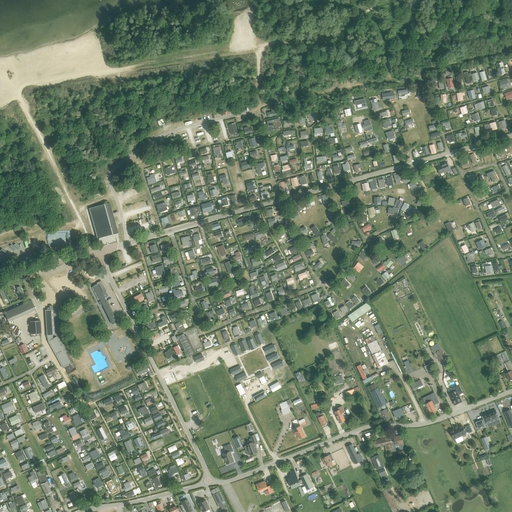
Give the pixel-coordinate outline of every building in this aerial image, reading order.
[(499,75),(505,73),(502,62),(496,64),(499,75)] [(465,95),(464,92),(457,93),(458,100),(463,99),(462,96),(465,95)] [(272,112),(268,113),(269,117),(279,114),(278,110),(276,111),(275,106),(271,107),(272,112)] [(388,109),(379,112),(381,117),(390,114),(388,109)] [(500,129),(506,127),(504,120),(498,122),(500,129)] [(229,124),(232,134),(239,132),(236,122),(229,124)] [(273,126),(264,127),(267,139),(275,137),(273,126)] [(460,158),(462,165),(468,164),(466,156),(460,158)] [(262,163),(255,165),(258,175),(262,174),(261,168),(263,168),(263,167),(265,166),(264,162),(262,163)] [(447,162),(437,167),(440,173),(444,171),(445,173),(451,170),(447,162)] [(506,165),(502,167),(506,175),(507,174),(508,175),(511,174),(506,165)] [(165,167),(168,175),(174,173),(172,166),(165,167)] [(155,176),(147,178),(148,182),(149,185),(157,182),(156,179),(155,176)] [(450,187),(455,185),(452,178),(447,180),(450,187)] [(438,208),(445,206),(442,199),(436,201),(438,208)] [(204,212),(213,210),(211,201),(202,204),(204,212)] [(99,206),(90,209),(98,238),(107,236),(118,233),(109,203),(99,206)] [(192,215),(197,213),(196,212),(201,210),(200,205),(190,208),(192,215)] [(413,215),(415,216),(417,211),(415,210),(416,208),(411,207),(409,212),(414,213),(413,215)] [(262,219),(260,219),(259,216),(251,218),(252,224),(262,222),(262,219)] [(277,223),(275,218),(268,220),(270,226),(277,223)] [(340,230),(347,227),(345,221),(338,223),(340,230)] [(316,236),(320,233),(315,226),(311,229),(316,236)] [(299,235),(307,231),(304,227),(297,231),(299,235)] [(458,228),(453,230),(456,237),(461,235),(458,228)] [(330,233),(328,235),(329,238),(334,243),(337,240),(330,233)] [(424,238),(428,244),(433,241),(429,235),(424,238)] [(191,241),(189,241),(188,238),(190,238),(190,236),(184,238),(186,245),(189,244),(189,246),(192,245),(191,241)] [(382,245),(385,242),(380,238),(375,242),(379,246),(381,244),(382,245)] [(155,244),(149,246),(151,253),(158,251),(155,244)] [(272,248),(264,253),(267,257),(274,252),(272,248)] [(469,253),(466,255),(470,262),(473,260),(471,256),(474,254),(473,251),(469,253)] [(154,262),(161,260),(159,254),(152,256),(154,262)] [(404,254),(397,259),(402,264),(408,259),(404,254)] [(262,263),(260,256),(251,259),(254,266),(262,263)] [(383,263),(389,267),(393,262),(389,259),(386,262),(385,261),(383,263)] [(316,270),(323,264),(320,261),(313,267),(316,270)] [(345,270),(348,267),(343,261),(339,265),(345,270)] [(279,270),(286,267),(284,262),(276,265),(279,270)] [(209,287),(218,284),(216,278),(207,281),(209,287)] [(349,284),(344,279),(341,282),(346,287),(349,284)] [(109,319),(108,320),(109,322),(110,321),(112,324),(117,322),(105,297),(108,296),(106,291),(101,281),(96,283),(97,284),(93,286),(100,301),(99,302),(100,304),(101,303),(105,310),(103,311),(104,313),(106,312),(109,319)] [(16,291),(19,298),(24,296),(20,286),(16,287),(17,291),(16,291)] [(367,296),(372,292),(366,286),(362,290),(367,296)] [(175,291),(175,290),(172,290),(175,298),(183,295),(182,291),(179,292),(179,290),(175,291)] [(141,293),(133,297),(136,304),(144,299),(141,293)] [(8,322),(36,310),(31,301),(4,313),(8,322)] [(353,321),(373,307),(368,301),(348,315),(353,321)] [(148,310),(146,305),(138,308),(140,314),(148,310)] [(70,364),(56,337),(53,338),(52,335),(50,306),(49,306),(49,308),(47,308),(47,310),(45,310),(47,335),(48,341),(47,341),(62,368),(65,367),(67,371),(72,368),(70,364)] [(212,315),(214,313),(213,310),(209,312),(208,311),(205,312),(209,320),(213,318),(212,315)] [(143,322),(153,317),(150,312),(141,317),(143,322)] [(163,317),(156,319),(159,327),(166,325),(163,317)] [(40,320),(30,321),(31,334),(41,333),(40,320)] [(184,329),(181,321),(175,324),(178,331),(184,329)] [(148,330),(155,326),(153,322),(146,326),(148,330)] [(263,330),(261,334),(270,341),(273,337),(263,330)] [(183,333),(177,336),(187,356),(193,353),(191,349),(193,349),(187,336),(185,337),(183,333)] [(240,341),(243,351),(248,349),(246,339),(240,341)] [(377,340),(368,345),(372,355),(378,368),(389,363),(382,350),(381,350),(377,340)] [(232,344),(236,354),(241,353),(238,342),(232,344)] [(330,350),(338,347),(336,342),(328,345),(330,350)] [(440,361),(446,357),(438,343),(430,348),(434,354),(435,354),(440,361)] [(24,344),(18,346),(22,354),(28,351),(24,344)] [(177,355),(181,353),(179,349),(180,349),(178,345),(173,348),(177,355)] [(227,347),(222,349),(226,360),(231,357),(227,347)] [(35,356),(33,351),(24,356),(27,361),(35,356)] [(280,352),(271,356),(273,361),(282,357),(280,352)] [(157,356),(161,364),(166,361),(162,353),(157,356)] [(202,353),(193,357),(196,363),(205,359),(202,353)] [(367,378),(360,365),(357,366),(364,380),(367,378)] [(54,372),(57,371),(54,366),(46,370),(48,376),(51,374),(52,376),(55,374),(54,372)] [(139,374),(147,370),(144,366),(136,370),(139,374)] [(389,379),(384,381),(387,388),(392,386),(389,379)] [(420,379),(414,382),(417,388),(423,385),(420,379)] [(270,386),(273,392),(282,387),(279,381),(270,386)] [(377,407),(381,405),(384,404),(373,381),(366,384),(377,407)] [(138,385),(140,390),(145,388),(144,386),(146,385),(145,382),(138,385)] [(241,383),(236,385),(241,395),(245,393),(241,383)] [(451,388),(448,389),(450,393),(448,393),(454,405),(461,401),(458,395),(463,392),(459,384),(454,387),(453,386),(451,388)] [(351,390),(346,391),(347,396),(360,391),(358,387),(351,390)] [(42,395),(44,398),(52,394),(51,390),(42,395)] [(28,394),(32,403),(39,400),(35,391),(28,394)] [(435,393),(423,399),(426,404),(431,414),(437,411),(434,405),(437,404),(439,403),(435,393)] [(283,415),(291,411),(287,404),(291,403),(290,399),(286,401),(280,404),(282,409),(281,410),(283,415)] [(15,409),(11,401),(1,406),(4,414),(15,409)] [(43,410),(41,404),(33,407),(35,413),(43,410)] [(126,406),(119,408),(122,414),(128,412),(126,406)] [(342,406),(337,408),(338,410),(335,412),(340,422),(345,420),(342,413),(345,412),(342,406)] [(383,417),(385,421),(390,419),(387,412),(389,411),(388,408),(383,411),(381,406),(377,408),(381,418),(383,417)] [(396,418),(403,415),(400,408),(393,411),(396,418)] [(75,409),(69,413),(71,418),(78,414),(75,409)] [(485,427),(483,424),(485,423),(485,424),(499,418),(496,411),(483,417),(484,420),(482,421),(482,420),(476,422),(479,429),(485,427)] [(317,415),(322,425),(327,422),(323,412),(317,415)] [(17,415),(9,419),(12,426),(20,422),(17,415)] [(75,426),(82,423),(79,417),(73,420),(75,426)] [(146,425),(153,422),(150,417),(144,420),(146,425)] [(34,428),(41,425),(40,421),(38,418),(37,419),(37,420),(32,423),(34,428)] [(0,424),(3,431),(8,429),(5,422),(0,424)] [(47,431),(48,433),(53,431),(50,425),(44,427),(46,431),(47,431)] [(464,437),(466,436),(466,435),(466,433),(468,432),(468,433),(473,431),(470,425),(465,427),(466,428),(464,429),(462,425),(450,431),(454,439),(462,435),(463,436),(464,437)] [(298,434),(300,439),(306,436),(301,426),(294,429),(296,435),(298,434)] [(82,438),(89,435),(85,429),(80,431),(82,434),(81,434),(82,438)] [(248,455),(250,454),(251,455),(258,452),(254,443),(257,442),(255,434),(251,435),(252,438),(250,439),(251,443),(247,444),(247,445),(245,446),(248,455)] [(390,437),(386,438),(390,452),(394,450),(393,446),(404,443),(402,435),(394,437),(395,440),(392,441),(390,437)] [(238,436),(233,438),(237,448),(243,446),(238,436)] [(387,452),(390,452),(386,438),(373,442),(374,447),(385,444),(387,452)] [(226,452),(223,454),(225,457),(224,458),(224,459),(224,460),(225,460),(226,460),(227,464),(234,461),(231,452),(234,451),(231,443),(227,445),(224,446),(226,452)] [(352,444),(347,446),(355,464),(360,461),(357,454),(352,444)] [(92,458),(99,455),(96,449),(89,452),(92,458)] [(333,465),(331,460),(333,459),(331,454),(323,459),(326,465),(328,464),(329,467),(333,465)] [(378,455),(372,458),(377,470),(383,467),(378,455)] [(412,469),(417,467),(414,460),(408,463),(412,469)] [(171,475),(178,472),(175,467),(169,470),(171,475)] [(38,478),(46,496),(54,493),(53,490),(51,491),(49,485),(50,485),(44,471),(43,471),(42,470),(36,472),(39,477),(38,478)] [(288,478),(290,485),(299,482),(296,474),(295,473),(295,470),(290,470),(290,474),(291,474),(293,476),(288,478)] [(313,487),(307,474),(301,477),(307,490),(313,487)] [(268,486),(265,480),(257,484),(260,491),(264,489),(266,494),(273,491),(271,485),(268,486)] [(222,511),(227,509),(219,492),(213,495),(218,507),(220,507),(222,511)] [(73,505),(80,502),(76,495),(70,497),(73,505)] [(335,497),(329,500),(332,507),(340,503),(337,498),(335,499),(335,497)] [(182,504),(180,505),(183,511),(187,511),(192,510),(187,499),(181,502),(182,504)] [(206,500),(198,503),(203,511),(210,511),(209,509),(210,509),(206,500)] [(164,509),(161,503),(156,505),(158,511),(160,510),(164,509)]
